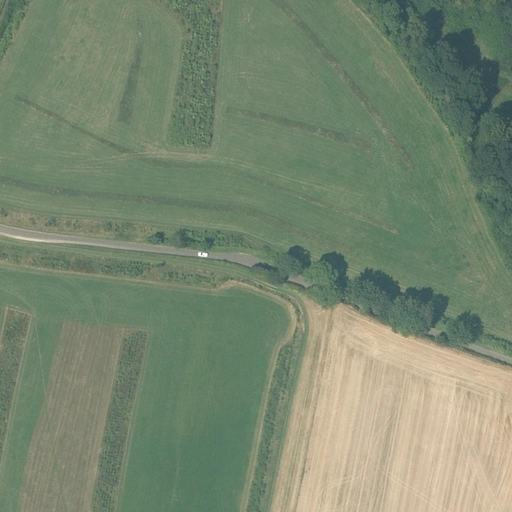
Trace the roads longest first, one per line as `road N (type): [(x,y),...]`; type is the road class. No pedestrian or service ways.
road 1 (unclassified): [(511,361),(245,260),(0,228)]
road 2 (unclassified): [(511,198),(480,125),(390,0)]
